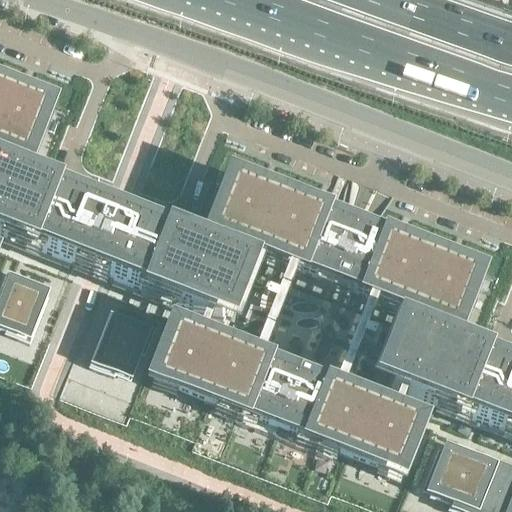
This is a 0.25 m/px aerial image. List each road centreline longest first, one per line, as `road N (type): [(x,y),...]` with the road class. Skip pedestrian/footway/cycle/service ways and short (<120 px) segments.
road 1 (residential): [(104,76),(65,176),(121,198),(178,220),(217,120)]
road 2 (motorway): [(224,0),(511,101)]
road 3 (secondary): [(395,137),(234,75)]
road 4 (residential): [(217,120),(377,184)]
road 5 (residential): [(377,184),(511,238)]
road 6 (motorway): [(511,43),(385,0)]
road 7 (secondary): [(511,182),(395,137)]
